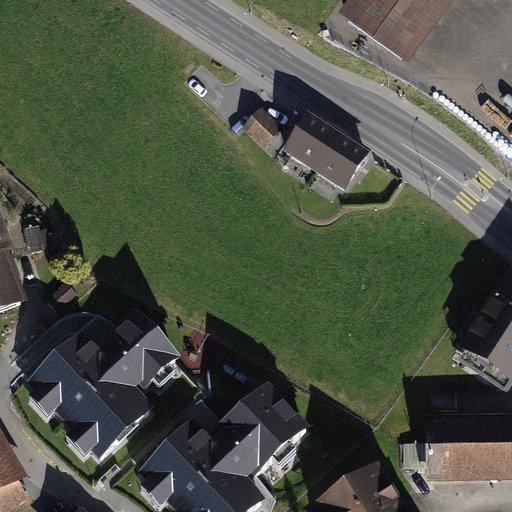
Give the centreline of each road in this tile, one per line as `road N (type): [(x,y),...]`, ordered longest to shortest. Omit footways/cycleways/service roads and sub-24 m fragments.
road 1 (tertiary): [(179,0),(444,166),(511,219)]
road 2 (residential): [(0,418),(48,481),(104,511)]
